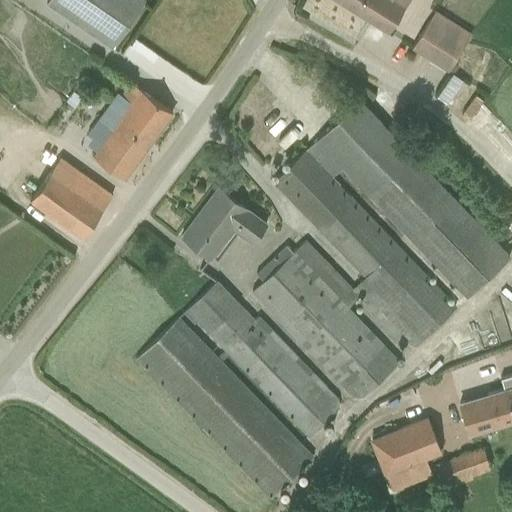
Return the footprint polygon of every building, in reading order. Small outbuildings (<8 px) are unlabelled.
[(143,0),(46,0),(41,8),(107,55),(145,1),(143,0)] [(341,0),(388,32),(410,0),(341,0)] [(430,21),(411,51),(449,74),(467,44),(430,21)] [(71,66),(96,84),(105,73),(80,54),(71,66)] [(128,180),(175,111),(128,78),(80,148),(128,180)] [(354,105),(272,182),(360,275),(352,282),(415,348),(456,309),(336,182),(343,175),(462,301),(508,259),(454,201),(472,184),(434,142),(411,164),(354,105)] [(58,159),(27,202),(78,239),(109,196),(58,159)] [(254,244),(271,222),(219,184),(182,234),(213,260),(236,231),(254,244)] [(280,246),(250,273),(260,284),(251,292),(355,407),(394,372),(345,317),(358,306),(303,245),(290,257),(280,246)] [(217,284),(187,311),(306,444),(343,412),(255,314),(249,319),(217,284)] [(176,319),(133,357),(258,497),(301,459),(176,319)] [(465,433),(511,416),(511,370),(451,391),(465,433)] [(370,443),(379,475),(432,460),(419,414),(388,422),(392,437),(370,443)] [(429,469),(437,492),(485,475),(478,452),(429,469)]
